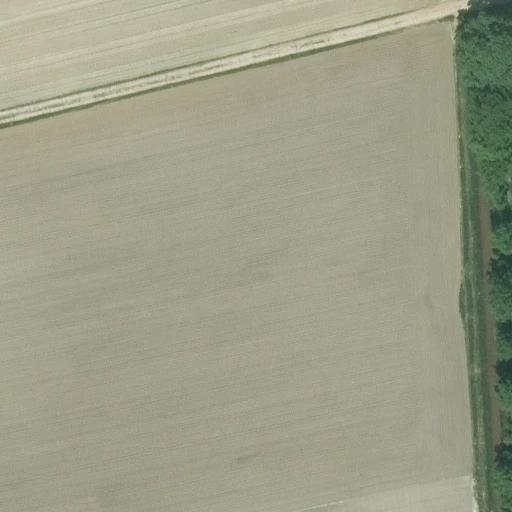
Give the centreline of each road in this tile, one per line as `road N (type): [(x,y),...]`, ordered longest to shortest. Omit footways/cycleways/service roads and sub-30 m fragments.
road 1 (track): [(0,120),(492,0)]
road 2 (track): [(457,10),(483,511)]
